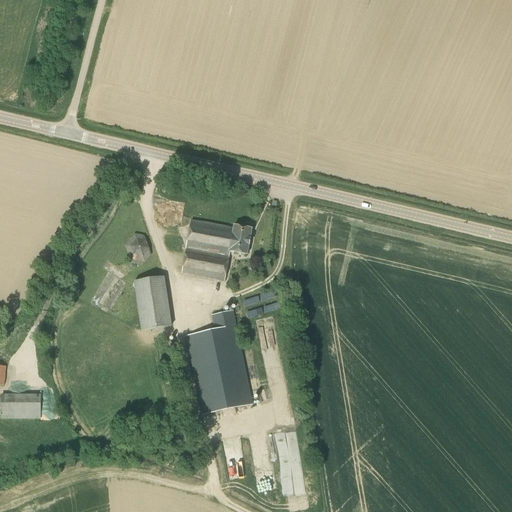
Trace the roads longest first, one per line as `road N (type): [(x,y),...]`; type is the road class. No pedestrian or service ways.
road 1 (tertiary): [(511,238),(67,133)]
road 2 (unknown): [(10,387),(46,304),(128,174),(134,149)]
road 3 (unclassified): [(67,133),(102,0)]
